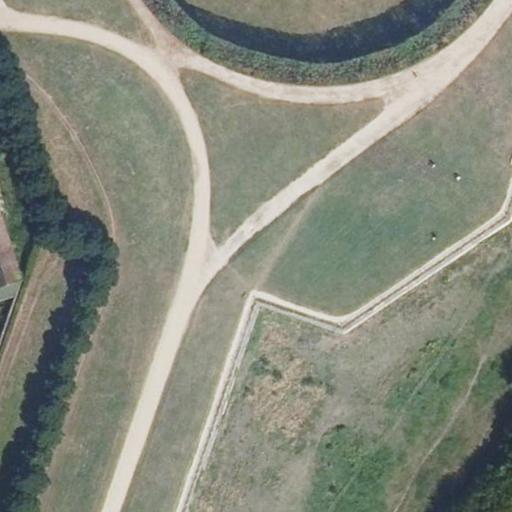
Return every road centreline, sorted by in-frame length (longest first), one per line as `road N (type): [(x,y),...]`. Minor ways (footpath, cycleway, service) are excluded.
road 1 (track): [(116,511),(200,265)]
road 2 (track): [(200,265),(198,156),(175,90),(152,66)]
